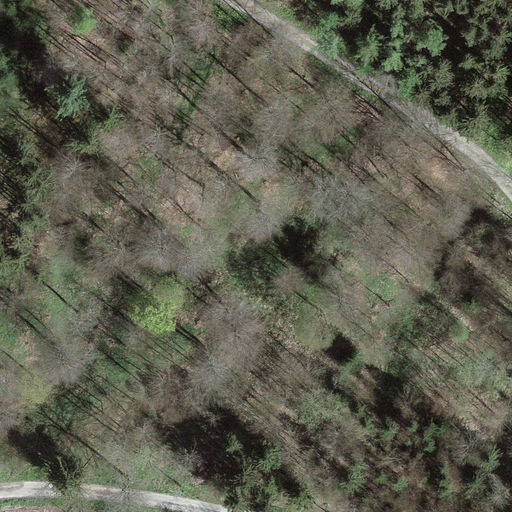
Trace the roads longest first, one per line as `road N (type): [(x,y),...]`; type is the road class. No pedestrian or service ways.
road 1 (track): [(511,193),(494,167),(359,68),(215,0)]
road 2 (track): [(0,495),(71,491),(201,511)]
